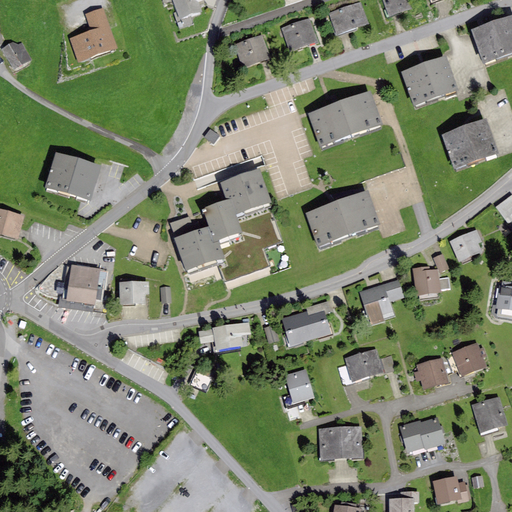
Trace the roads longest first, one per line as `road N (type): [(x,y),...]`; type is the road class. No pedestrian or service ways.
road 1 (residential): [(511,180),(431,239),(340,281),(259,305),(129,327),(85,345)]
road 2 (residential): [(210,110),(509,0)]
road 3 (residential): [(0,297),(158,182),(210,110)]
road 4 (residential): [(274,511),(167,395),(85,345)]
